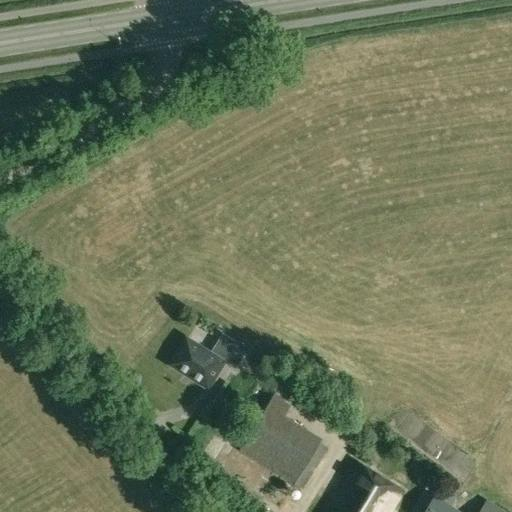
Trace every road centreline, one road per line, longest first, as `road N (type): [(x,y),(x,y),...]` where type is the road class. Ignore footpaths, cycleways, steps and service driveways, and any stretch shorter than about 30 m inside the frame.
road 1 (track): [(0,278),(218,511)]
road 2 (unclassified): [(172,18),(163,73),(148,94),(0,182)]
road 3 (primary): [(0,46),(172,18)]
road 4 (primary): [(172,18),(292,0)]
